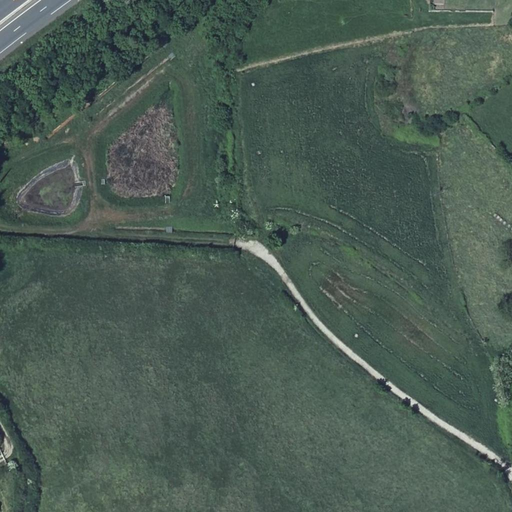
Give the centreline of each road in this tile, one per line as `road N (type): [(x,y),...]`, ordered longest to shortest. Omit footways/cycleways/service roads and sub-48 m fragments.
road 1 (track): [(511,480),(336,346),(275,254),(244,131),(243,67),(265,18)]
road 2 (track): [(271,243),(0,228)]
road 3 (track): [(98,207),(97,232),(110,220),(182,202),(187,123)]
road 4 (track): [(0,179),(16,164),(67,147),(88,168),(98,207)]
